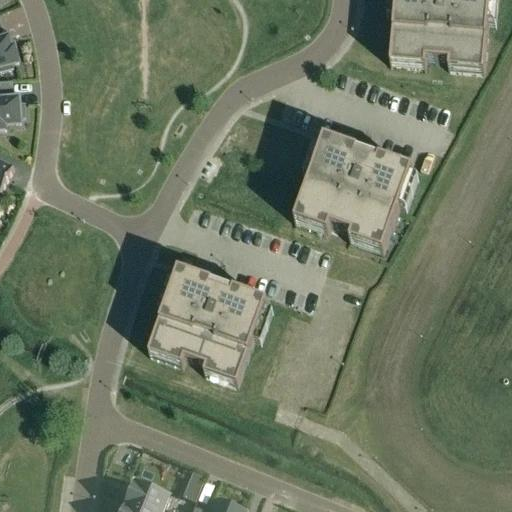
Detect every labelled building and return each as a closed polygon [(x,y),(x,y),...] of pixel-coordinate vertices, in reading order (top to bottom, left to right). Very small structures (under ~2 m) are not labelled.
[(491,0),(397,0),(391,71),(392,71),(393,64),(425,67),(425,74),(427,74),(427,67),(450,69),(449,76),(451,76),(451,69),(484,72),(483,79),(485,79),(491,0)] [(0,75),(13,72),(12,68),(19,67),(15,50),(11,51),(9,40),(0,42),(0,75)] [(0,134),(6,134),(6,129),(21,128),(21,121),(25,121),(25,108),(20,108),(19,102),(0,103),(0,134)] [(414,176),(325,145),(295,228),(329,240),(331,234),(353,241),(350,248),(384,260),(414,176)] [(0,196),(1,197),(15,172),(13,171),(13,172),(0,165),(0,194),(1,195),(0,196)] [(150,361),(238,392),(267,310),(179,279),(150,361)] [(136,485),(127,508),(135,511),(166,511),(172,500),(136,485)] [(242,511),(218,502),(213,511),(242,511)]
